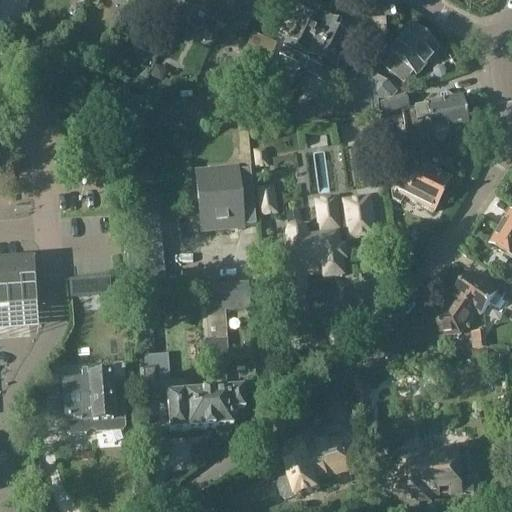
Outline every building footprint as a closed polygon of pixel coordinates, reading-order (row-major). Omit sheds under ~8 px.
[(97,9),(100,0),(86,0),(85,3),(97,9)] [(136,0),(135,3),(162,16),(169,0),(136,0)] [(154,35),(167,41),(183,5),(172,0),(169,0),(162,16),(158,23),(159,24),(154,35)] [(167,41),(178,46),(183,36),(182,35),(185,27),(200,34),(204,24),(219,32),(234,0),(206,0),(200,13),(194,11),(183,5),(167,41)] [(234,0),(219,32),(234,39),(238,30),(245,34),(261,0),(234,0)] [(301,58),(308,61),(328,21),(316,15),(312,22),(299,16),(279,57),(298,66),(301,58)] [(386,42),(384,20),(372,21),(373,43),(386,42)] [(312,72),(332,81),(351,41),(336,33),(339,26),(328,21),(308,61),(316,65),(312,72)] [(388,60),(382,67),(403,86),(409,78),(413,82),(438,53),(410,29),(385,57),(388,60)] [(241,60),(253,66),(264,40),(252,35),(241,60)] [(253,66),(264,71),(276,46),(264,40),(253,66)] [(253,66),(247,79),(259,84),(264,71),(253,66)] [(372,115),(368,79),(355,81),(359,117),(372,115)] [(407,140),(431,136),(432,139),(434,138),(439,143),(443,142),(446,136),(467,133),(460,98),(452,100),(441,93),(434,103),(429,104),(430,107),(413,110),(413,111),(403,115),(407,140)] [(404,96),(403,96),(379,105),(383,117),(408,108),(404,96)] [(252,151),(254,171),(268,169),(266,150),(252,151)] [(383,156),(384,168),(395,167),(395,162),(394,155),(383,156)] [(401,162),(395,162),(395,167),(396,177),(398,177),(398,176),(440,197),(449,181),(420,167),(420,158),(408,158),(405,164),(401,162)] [(396,177),(395,167),(384,168),(385,179),(396,178),(396,177)] [(193,173),(199,237),(243,233),(243,228),(255,227),(249,172),(238,173),(237,168),(193,173)] [(103,221),(101,174),(81,175),(83,222),(103,221)] [(391,191),(391,200),(400,205),(403,199),(432,214),(440,197),(398,176),(398,177),(391,191)] [(255,190),(259,219),(277,216),(274,187),(255,190)] [(321,284),(344,281),(341,265),(346,264),(343,247),(339,248),(338,240),(345,239),(346,244),(376,239),(370,198),(341,202),(342,207),(338,208),(336,199),(313,202),(319,237),(307,239),(306,234),(301,227),(293,225),(285,229),(282,237),(285,255),(276,256),(282,291),(283,295),(285,298),(288,301),(293,302),(298,301),(301,300),(305,296),(307,292),(307,289),(306,280),(320,278),(321,284)] [(511,259),(511,214),(510,213),(490,246),(511,259)] [(130,219),(122,220),(131,304),(167,300),(158,216),(130,219)] [(0,314),(36,312),(32,262),(0,264),(0,314)] [(507,295),(511,298),(511,284),(495,274),(489,284),(506,296),(507,295)] [(457,300),(476,315),(481,318),(489,307),(494,311),(501,302),(469,277),(454,298),(457,300)] [(214,431),(214,434),(219,438),(226,438),(230,433),(230,430),(237,429),(236,418),(245,417),(243,396),(256,395),(255,382),(237,384),(238,391),(226,392),(225,368),(229,368),(224,312),(249,310),(247,285),(196,289),(204,370),(210,369),(212,388),(205,389),(209,431),(214,431)] [(446,315),(437,316),(441,345),(445,344),(444,337),(461,335),(476,315),(457,300),(446,315)] [(473,351),(487,349),(486,338),(485,332),(471,334),(473,351)] [(159,398),(157,368),(140,369),(142,399),(159,398)] [(71,437),(84,436),(88,431),(88,425),(124,423),(123,405),(119,402),(111,402),(109,379),(93,380),(93,374),(84,375),(84,376),(80,376),(81,381),(64,382),(67,433),(71,437)] [(356,407),(371,404),(363,374),(350,387),(356,407)] [(170,434),(209,431),(205,389),(202,389),(202,394),(186,395),(185,384),(163,385),(164,397),(166,397),(168,417),(156,418),(157,433),(170,432),(170,434)] [(277,487),(280,498),(286,502),(320,491),(317,482),(349,472),(346,462),(364,457),(357,436),(313,450),(309,438),(287,445),(291,457),(284,459),(290,479),(280,482),(277,487)] [(409,505),(409,510),(419,509),(419,505),(433,504),(433,498),(462,496),(458,447),(451,447),(452,452),(428,454),(427,456),(379,460),(381,481),(394,480),(396,506),(409,505)]
